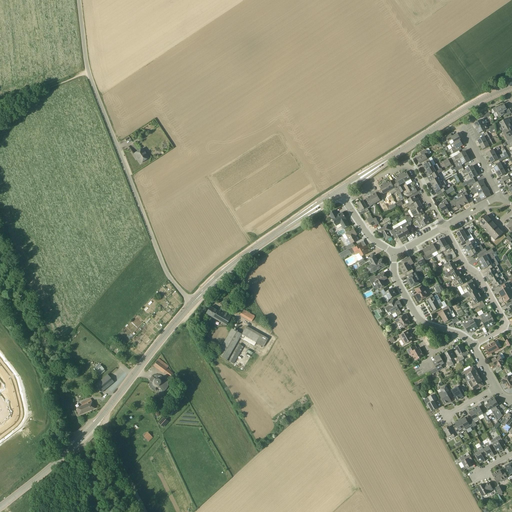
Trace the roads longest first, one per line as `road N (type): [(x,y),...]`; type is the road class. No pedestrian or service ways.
road 1 (unclassified): [(192,303),(162,267),(87,73),(74,0)]
road 2 (tertiary): [(0,507),(99,420),(192,303)]
road 3 (tertiary): [(369,172),(511,87)]
road 4 (residential): [(473,345),(503,319),(444,226)]
road 5 (residential): [(444,226),(408,164),(344,201)]
